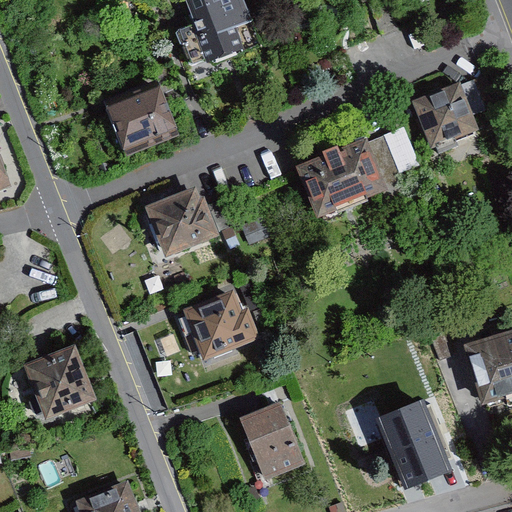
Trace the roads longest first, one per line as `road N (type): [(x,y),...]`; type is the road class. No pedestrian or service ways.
road 1 (residential): [(63,216),(461,55)]
road 2 (residential): [(63,216),(180,511)]
road 3 (residential): [(0,58),(63,216)]
